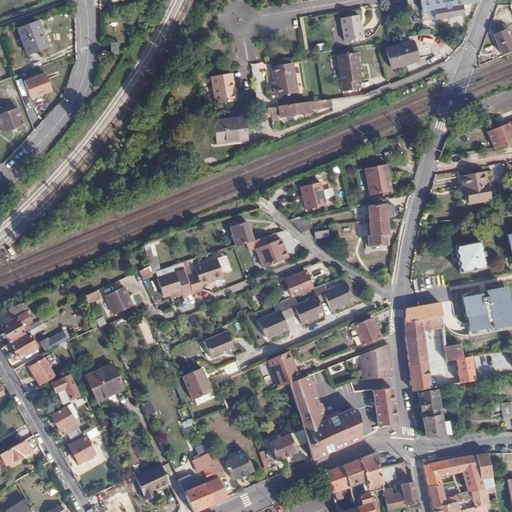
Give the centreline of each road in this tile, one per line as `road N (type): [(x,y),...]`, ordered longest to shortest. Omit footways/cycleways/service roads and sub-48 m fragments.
road 1 (unclassified): [(442,126),(398,296),(398,383),(409,446)]
road 2 (residential): [(0,185),(82,91),(90,59),(86,0)]
road 3 (secondary): [(409,446),(368,446),(222,511)]
road 4 (residential): [(442,126),(490,0)]
